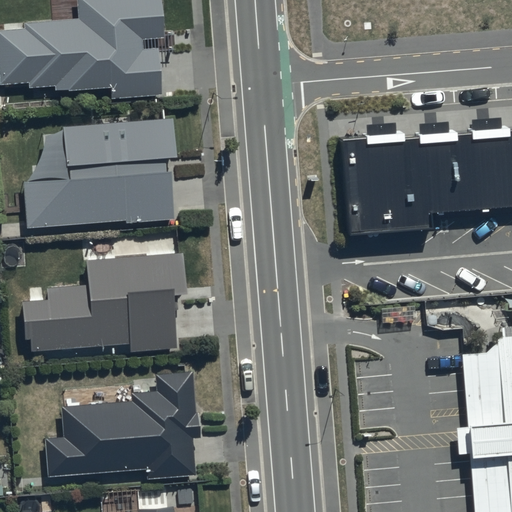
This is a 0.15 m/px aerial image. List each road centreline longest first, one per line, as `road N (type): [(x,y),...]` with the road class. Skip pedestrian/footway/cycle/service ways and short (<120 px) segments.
road 1 (tertiary): [(295,511),(262,85)]
road 2 (residential): [(262,85),(511,66)]
